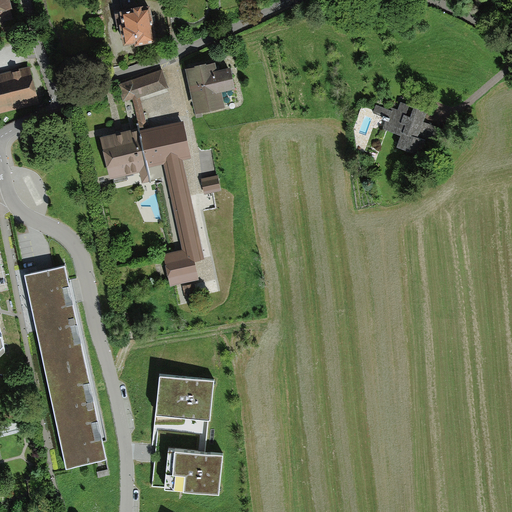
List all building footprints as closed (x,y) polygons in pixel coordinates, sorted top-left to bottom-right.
[(0,0),(0,18),(10,16),(5,0),(0,0)] [(145,8),(114,12),(118,45),(149,41),(145,8)] [(0,111),(36,103),(27,65),(0,71),(0,111)] [(214,66),(188,71),(196,109),(219,105),(216,90),(232,87),(229,69),(215,72),(214,66)] [(162,69),(119,84),(123,101),(133,100),(139,131),(131,132),(131,130),(100,137),(110,180),(139,172),(142,183),(150,181),(147,168),(164,165),(182,250),(164,254),(170,287),(199,281),(195,262),(204,259),(183,160),(192,159),(183,121),(148,129),(141,98),(168,88),(162,69)] [(436,120),(401,104),(385,140),(420,156),(436,120)] [(64,264),(22,273),(39,352),(82,343),(64,264)] [(90,383),(82,343),(39,352),(48,393),(90,383)] [(209,418),(213,380),(160,374),(156,413),(209,418)] [(90,383),(48,393),(67,471),(109,461),(90,383)] [(218,492),(222,454),(169,448),(165,487),(218,492)]
